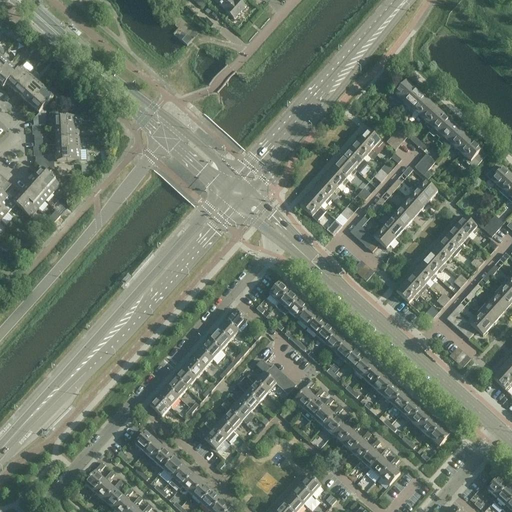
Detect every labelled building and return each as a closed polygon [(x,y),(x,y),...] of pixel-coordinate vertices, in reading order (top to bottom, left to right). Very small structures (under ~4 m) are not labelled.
[(234,20),(246,7),(237,0),(235,3),(232,0),(213,0),(227,12),(226,12),(234,20)] [(11,30),(6,36),(8,38),(10,36),(15,42),(19,37),(11,30)] [(187,36),(182,41),(187,46),(192,40),(187,36)] [(2,57),(0,59),(0,75),(11,64),(2,57)] [(11,64),(0,75),(0,86),(3,89),(22,67),(18,71),(11,64)] [(22,67),(3,89),(7,85),(15,92),(30,74),(22,67)] [(30,74),(15,92),(23,99),(39,81),(30,74)] [(39,81),(23,99),(31,106),(47,89),(39,81)] [(399,102),(403,106),(416,91),(406,83),(395,95),(401,100),(399,102)] [(47,89),(31,106),(39,114),(33,120),(33,126),(45,126),(45,112),(43,110),(55,96),(47,89)] [(426,100),(416,91),(403,106),(404,106),(405,104),(410,108),(408,110),(413,114),(426,100)] [(435,108),(426,100),(413,114),(415,112),(419,117),(417,119),(422,123),(435,108)] [(444,117),(435,108),(422,123),(424,121),(429,125),(427,127),(431,131),(444,117)] [(54,119),(55,130),(79,129),(78,117),(54,119)] [(454,125),(444,117),(431,131),(432,131),(433,129),(438,134),(436,135),(441,140),(454,125)] [(463,134),(454,125),(441,140),(443,138),(448,142),(446,144),(450,148),(463,134)] [(79,129),(55,130),(56,141),(79,139),(79,129)] [(399,129),(394,134),(404,143),(408,138),(399,129)] [(382,144),(368,130),(359,140),(374,153),(372,151),(376,146),(378,148),(382,144)] [(394,134),(391,139),(400,147),(404,143),(394,134)] [(473,142),(463,134),(450,148),(451,149),(453,147),(457,150),(455,152),(460,157),(473,142)] [(421,143),(414,136),(411,140),(418,147),(421,143)] [(56,141),(46,141),(34,142),(34,148),(46,147),(48,146),(53,145),(56,145),(56,152),(80,150),(79,139),(56,141)] [(391,139),(387,143),(396,151),(400,147),(391,139)] [(374,153),(359,140),(350,150),(365,163),(366,162),(363,160),(367,156),(370,158),(374,153)] [(473,142),(460,157),(462,155),(466,159),(465,161),(470,165),(475,170),(487,157),(481,152),(483,151),(473,142)] [(421,143),(418,147),(424,152),(428,148),(421,143)] [(80,150),(56,152),(57,163),(81,162),(80,150)] [(365,163),(350,150),(342,159),(357,172),(355,170),(359,165),(361,167),(365,163)] [(391,159),(398,165),(401,161),(394,155),(391,159)] [(427,155),(423,160),(432,168),(436,163),(427,155)] [(357,172),(342,159),(334,168),(348,182),(349,181),(347,179),(351,175),(353,177),(357,172)] [(423,160),(419,164),(428,172),(432,168),(423,160)] [(48,171),(48,163),(35,163),(42,170),(35,178),(52,194),(60,186),(46,173),(48,171)] [(432,176),(428,172),(419,164),(415,168),(424,176),(428,181),(432,176)] [(487,177),(492,181),(497,186),(495,188),(499,192),(511,177),(503,169),(501,171),(496,166),(487,177)] [(348,182),(334,168),(325,178),(340,191),(338,189),(342,184),(344,186),(348,182)] [(409,168),(402,175),(406,179),(413,171),(409,168)] [(385,180),(388,177),(381,170),(378,174),(385,180)] [(385,180),(378,174),(374,178),(380,184),(385,180)] [(511,196),(511,177),(499,192),(500,192),(502,190),(506,194),(504,197),(509,201),(511,196)] [(52,194),(35,178),(28,186),(45,202),(50,207),(52,206),(46,201),(52,194)] [(340,191),(325,178),(317,187),(331,200),(332,200),(330,198),(334,194),(336,196),(340,191)] [(402,184),(398,180),(392,186),(396,190),(402,184)] [(7,181),(0,188),(0,191),(3,194),(11,185),(7,181)] [(418,185),(414,189),(429,203),(438,193),(425,182),(420,187),(418,185)] [(45,202),(28,186),(20,194),(38,210),(45,202)] [(396,190),(392,186),(385,194),(389,198),(396,190)] [(331,200),(317,187),(308,197),(323,210),(323,209),(321,207),(325,203),(327,205),(331,200)] [(361,192),(368,199),(371,196),(364,189),(361,192)] [(410,194),(406,199),(420,212),(429,203),(414,189),(414,190),(416,192),(412,196),(410,194)] [(0,191),(0,206),(8,213),(15,205),(13,203),(3,194),(0,191)] [(357,197),(364,203),(368,199),(361,192),(357,197)] [(20,194),(13,203),(15,205),(30,219),(38,210),(20,194)] [(319,214),(323,210),(308,197),(300,206),(312,218),(317,212),(319,214)] [(385,203),(381,199),(375,205),(379,209),(385,203)] [(401,204),(397,208),(412,221),(420,212),(406,199),(405,199),(407,201),(403,206),(401,204)] [(379,209),(375,205),(368,213),(373,216),(379,209)] [(8,213),(0,206),(0,220),(1,221),(8,213)] [(344,211),(351,218),(354,214),(347,208),(344,211)] [(393,213),(389,218),(404,231),(412,221),(397,208),(397,209),(399,211),(395,215),(393,213)] [(340,216),(347,222),(351,218),(344,211),(340,216)] [(495,216),(491,221),(500,229),(504,224),(495,216)] [(464,217),(456,227),(471,240),(469,238),(472,234),(475,236),(479,230),(464,217)] [(350,233),(355,237),(363,228),(362,228),(368,222),(364,218),(358,224),(350,233)] [(384,222),(380,227),(395,240),(404,231),(389,218),(390,220),(386,224),(384,222)] [(491,221),(487,225),(496,233),(500,229),(491,221)] [(487,225),(483,230),(492,238),(496,233),(487,225)] [(326,231),(333,237),(333,238),(337,233),(330,227),(326,231)] [(395,240),(380,227),(382,229),(378,233),(376,232),(372,236),(376,240),(381,244),(387,250),(395,240)] [(471,240),(456,227),(447,236),(462,250),(463,249),(460,247),(464,243),(466,245),(471,240)] [(363,228),(355,237),(359,241),(368,232),(363,228)] [(368,232),(359,241),(364,245),(372,236),(368,232)] [(372,236),(364,245),(368,249),(376,240),(372,236)] [(462,250),(447,236),(439,246),(454,259),(458,254),(462,250)] [(376,240),(368,249),(373,253),(381,244),(376,240)] [(498,248),(491,241),(487,245),(495,252),(498,248)] [(454,259),(439,246),(430,255),(445,268),(446,268),(443,266),(447,262),(450,263),(454,259)] [(505,254),(499,261),(503,265),(509,258),(505,254)] [(445,268),(430,255),(422,265),(437,278),(435,276),(439,271),(441,273),(445,268)] [(481,267),(484,263),(477,257),(474,260),(481,267)] [(481,267),(474,260),(471,265),(477,271),(481,267)] [(353,270),(358,275),(366,265),(361,261),(353,270)] [(358,275),(362,278),(370,269),(366,265),(358,275)] [(437,278),(422,265),(414,274),(428,287),(429,287),(427,285),(430,281),(433,283),(437,278)] [(498,270),(494,267),(489,273),(493,277),(498,270)] [(370,269),(362,278),(367,282),(375,273),(370,269)] [(493,277),(489,273),(482,280),(486,284),(493,277)] [(428,287),(414,274),(405,284),(420,297),(428,287)] [(464,285),(467,282),(461,276),(457,279),(464,285)] [(506,281),(502,285),(511,293),(511,276),(510,277),(511,278),(511,279),(509,283),(506,281)] [(464,285),(457,279),(454,283),(460,290),(464,285)] [(280,284),(269,296),(279,305),(290,292),(280,284)] [(405,284),(396,293),(409,305),(414,300),(416,302),(420,297),(405,284)] [(482,289),(477,285),(472,292),(476,295),(482,289)] [(511,304),(511,293),(502,285),(502,286),(498,291),(494,295),(509,308),(511,304)] [(290,292),(279,305),(289,313),(300,301),(290,292)] [(476,295),(472,292),(465,299),(469,303),(476,295)] [(440,298),(447,304),(450,301),(443,295),(440,298)] [(509,308),(494,295),(493,296),(496,297),(492,302),(489,300),(486,304),(501,318),(509,308)] [(437,302),(444,308),(447,304),(440,298),(437,302)] [(300,301),(289,313),(298,322),(309,309),(300,301)] [(460,304),(455,311),(459,314),(464,308),(460,304)] [(501,318),(486,304),(485,305),(481,310),(477,314),(492,327),(501,318)] [(309,309),(298,322),(307,330),(318,318),(309,309)] [(447,320),(451,324),(460,315),(459,314),(455,311),(447,320)] [(235,313),(226,322),(238,333),(247,324),(235,313)] [(423,318),(430,324),(433,320),(426,314),(423,318)] [(492,327),(477,314),(477,315),(479,317),(475,321),(473,319),(469,323),(473,327),(477,331),(484,337),(492,327)] [(460,315),(451,324),(456,328),(464,319),(460,315)] [(318,318),(307,330),(317,338),(328,326),(318,318)] [(276,327),(278,325),(273,319),(270,322),(276,327)] [(464,319),(456,328),(460,332),(468,322),(464,319)] [(226,322),(218,332),(230,343),(238,333),(226,322)] [(468,322),(460,332),(465,336),(473,327),(469,323),(468,322)] [(328,326),(317,338),(326,347),(337,335),(328,326)] [(473,327),(465,336),(469,340),(477,331),(473,327)] [(218,332),(209,341),(222,352),(230,343),(218,332)] [(295,344),(297,341),(288,333),(285,336),(289,339),(295,344)] [(337,335),(326,347),(336,355),(347,343),(337,335)] [(209,341),(201,351),(213,362),(222,352),(209,341)] [(295,344),(300,349),(304,353),(306,350),(302,346),(297,341),(295,344)] [(347,343),(336,355),(345,364),(356,351),(347,343)] [(450,357),(454,361),(462,352),(458,348),(450,357)] [(201,351),(192,360),(205,371),(213,362),(201,351)] [(356,351),(345,364),(354,372),(365,360),(356,351)] [(462,352),(454,361),(459,365),(467,356),(462,352)] [(313,361),(316,358),(310,353),(308,356),(313,361)] [(467,356),(459,365),(463,369),(471,360),(467,356)] [(192,360),(184,370),(196,381),(205,371),(192,360)] [(365,360),(354,372),(364,381),(375,368),(365,360)] [(261,361),(261,362),(256,367),(264,374),(266,375),(271,370),(261,361)] [(511,362),(510,361),(502,370),(511,379),(511,362)] [(274,367),(271,370),(266,375),(270,379),(278,371),(274,367)] [(375,368),(364,381),(373,389),(384,377),(375,368)] [(184,370),(175,379),(188,390),(196,381),(184,370)] [(511,379),(502,370),(493,380),(505,391),(507,393),(511,396),(511,379)] [(278,371),(270,379),(275,383),(283,375),(278,371)] [(270,379),(266,375),(264,374),(255,384),(268,395),(276,385),(275,383),(270,379)] [(275,383),(276,385),(279,387),(287,379),(283,375),(275,383)] [(384,377),(373,389),(383,398),(394,385),(384,377)] [(175,379),(167,388),(179,399),(188,390),(175,379)] [(292,383),(287,379),(279,387),(284,391),(292,383)] [(292,383),(284,391),(288,395),(296,387),(292,383)] [(268,395),(255,384),(247,393),(259,404),(268,395)] [(394,385),(383,398),(392,406),(403,394),(394,385)] [(167,388),(158,398),(171,409),(179,399),(167,388)] [(315,399),(305,390),(294,402),(304,411),(315,399)] [(259,404),(247,393),(238,403),(251,414),(259,404)] [(403,394),(392,406),(402,414),(413,402),(403,394)] [(171,409),(158,398),(150,408),(162,419),(171,409)] [(324,408),(315,399),(304,411),(314,420),(324,408)] [(413,402),(402,414),(411,423),(422,411),(413,402)] [(251,414),(238,403),(230,412),(242,423),(251,414)] [(370,412),(372,409),(367,404),(364,407),(370,412)] [(334,416),(324,408),(314,420),(323,428),(334,416)] [(422,411),(411,423),(420,431),(431,419),(422,411)] [(242,423),(230,412),(221,422),(235,434),(236,433),(234,432),(242,423)] [(343,425),(334,416),(323,428),(333,437),(343,425)] [(431,419),(420,431),(430,440),(441,427),(431,419)] [(235,434),(221,422),(213,431),(227,444),(227,443),(230,446),(237,438),(234,435),(235,434)] [(353,433),(343,425),(333,437),(342,445),(353,433)] [(441,427),(430,440),(439,448),(450,436),(441,427)] [(227,444),(213,431),(204,441),(216,452),(224,443),(226,444),(227,444)] [(362,442),(353,433),(342,445),(351,454),(362,442)] [(156,442),(146,434),(135,446),(145,454),(156,442)] [(156,442),(145,454),(154,463),(165,451),(156,442)] [(372,450),(362,442),(351,454),(361,462),(372,450)] [(381,458),(372,450),(361,462),(370,470),(381,458)] [(165,451),(154,463),(163,471),(174,459),(165,451)] [(390,467),(381,458),(370,470),(380,479),(390,467)] [(174,459),(163,471),(173,480),(184,467),(174,459)] [(184,467),(173,480),(182,488),(193,476),(184,467)] [(400,476),(390,467),(380,479),(389,488),(400,476)] [(105,482),(96,473),(85,485),(95,494),(105,482)] [(193,476),(182,488),(192,497),(202,484),(193,476)] [(309,477),(300,486),(312,497),(321,488),(309,477)] [(498,479),(487,491),(497,500),(508,488),(498,479)] [(115,491),(105,482),(95,494),(104,502),(115,491)] [(202,484),(192,497),(201,505),(212,493),(202,484)] [(300,486),(292,496),(304,507),(312,497),(300,486)] [(511,501),(511,491),(508,488),(497,500),(506,508),(511,501)] [(124,499),(115,491),(104,502),(113,511),(124,499)] [(212,493),(201,505),(208,511),(211,511),(221,501),(212,493)] [(292,496),(283,505),(290,511),(298,511),(304,507),(292,496)] [(129,511),(133,507),(124,499),(113,511),(114,511),(129,511)] [(221,501),(211,511),(228,511),(231,510),(221,501)]
